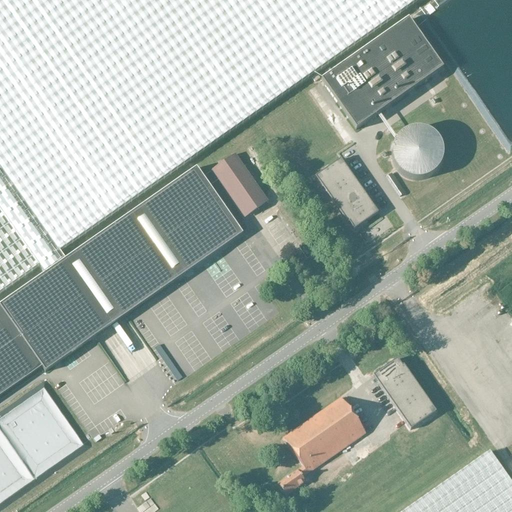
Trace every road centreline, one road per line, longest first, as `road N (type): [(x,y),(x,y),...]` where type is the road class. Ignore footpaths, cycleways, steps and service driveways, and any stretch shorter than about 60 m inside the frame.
road 1 (tertiary): [(58,511),(511,191)]
road 2 (unknown): [(511,453),(391,276)]
road 3 (unknown): [(322,325),(384,429),(340,464)]
road 4 (unknown): [(0,404),(45,376),(59,377),(96,413),(133,394)]
